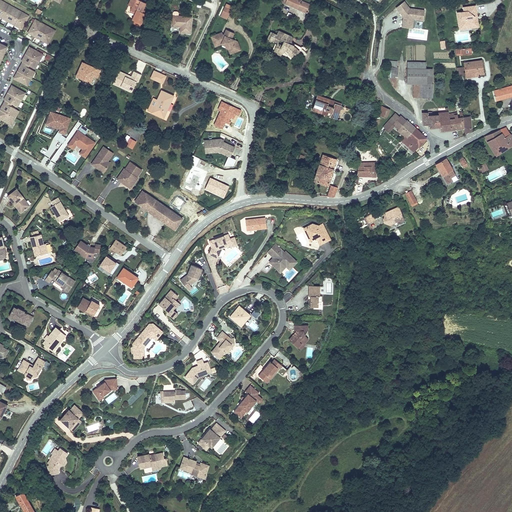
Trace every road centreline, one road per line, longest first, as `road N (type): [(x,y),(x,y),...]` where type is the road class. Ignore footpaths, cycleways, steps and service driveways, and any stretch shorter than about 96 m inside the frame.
road 1 (residential): [(105,348),(129,371),(169,364),(219,303),(245,289),(272,293),(283,316),(202,418),(144,434),(107,461)]
road 2 (residential): [(242,202),(252,113),(238,98),(93,33),(87,24),(98,0)]
road 3 (tertiary): [(242,202),(355,198),(445,150)]
road 4 (residential): [(171,262),(0,144)]
road 5 (tertiary): [(0,485),(37,415),(105,348)]
